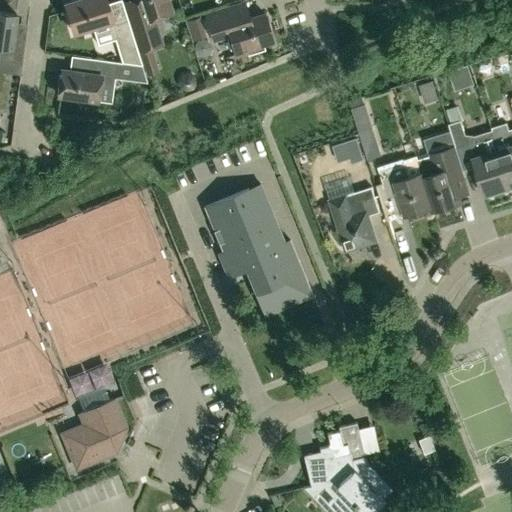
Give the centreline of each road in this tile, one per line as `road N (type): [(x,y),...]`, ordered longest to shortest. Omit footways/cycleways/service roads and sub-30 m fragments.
road 1 (residential): [(224,511),(266,426),(386,373),(460,274),(511,246)]
road 2 (residential): [(21,141),(39,0)]
